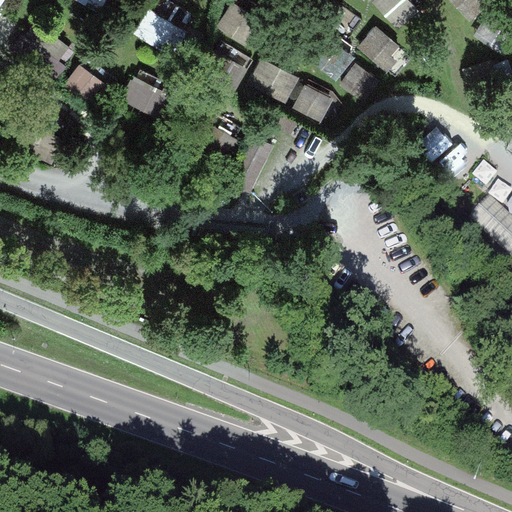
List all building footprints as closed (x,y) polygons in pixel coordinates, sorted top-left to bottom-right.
[(376,0),(400,25),(424,3),(420,0),(376,0)] [(161,42),(172,13),(151,5),(140,34),(161,42)] [(509,48),(511,42),(511,16),(490,5),(477,31),(509,48)] [(358,44),(388,66),(407,41),(378,19),(358,44)] [(338,76),(360,50),(336,30),(314,55),(338,76)] [(292,97),(301,65),(263,54),(254,85),(292,97)] [(61,82),(90,104),(111,77),(82,55),(61,82)] [(342,82),(370,96),(383,69),(355,55),(342,82)] [(161,113),(174,86),(143,72),(130,99),(161,113)] [(325,116),(337,91),(309,78),(297,103),(325,116)] [(206,109),(212,93),(205,90),(198,106),(206,109)] [(221,122),(212,143),(232,151),(241,130),(221,122)] [(274,143),(253,133),(232,179),(253,189),(274,143)]
